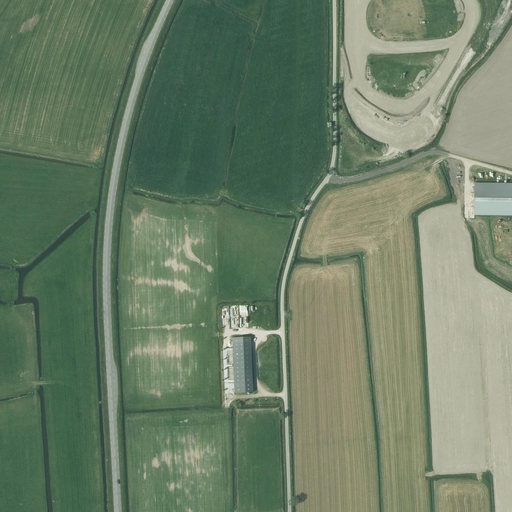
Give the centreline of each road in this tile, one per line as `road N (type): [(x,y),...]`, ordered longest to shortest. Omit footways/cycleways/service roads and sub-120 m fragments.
road 1 (unclassified): [(289,511),(281,305),(298,227),(334,155),(334,0)]
road 2 (primary): [(117,511),(107,234),(126,119),(170,0)]
